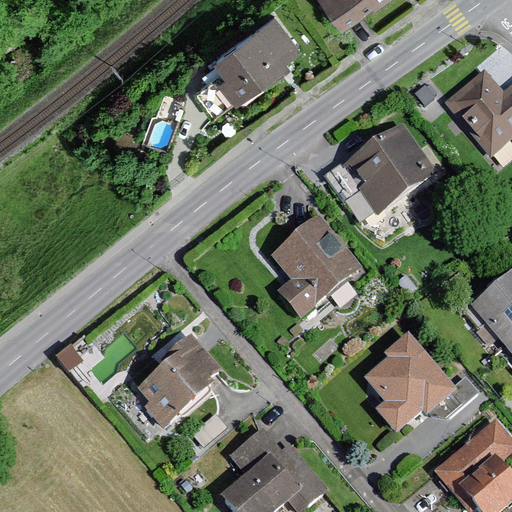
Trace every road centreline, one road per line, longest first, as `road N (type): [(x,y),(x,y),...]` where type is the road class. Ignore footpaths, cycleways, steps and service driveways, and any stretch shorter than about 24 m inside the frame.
road 1 (tertiary): [(153,245),(487,0)]
road 2 (residential): [(153,245),(376,511)]
road 3 (tertiary): [(0,367),(153,245)]
